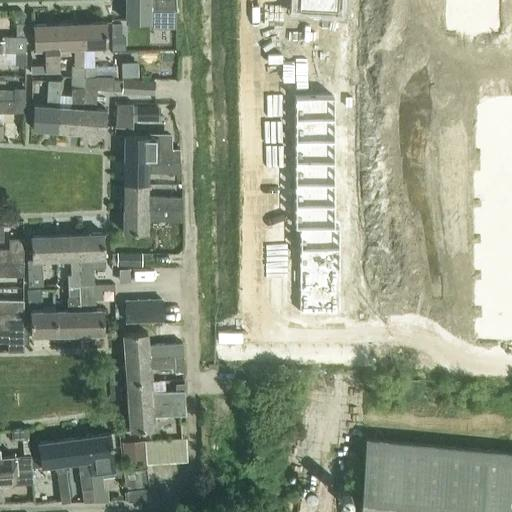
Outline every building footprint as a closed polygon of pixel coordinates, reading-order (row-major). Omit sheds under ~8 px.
[(175,0),(125,0),(125,22),(149,22),(149,9),(176,10),(175,0)] [(296,0),(296,7),(337,9),(337,0),(296,0)] [(448,1),(448,29),(496,29),(497,2),(448,1)] [(81,23),(82,48),(106,47),(105,22),(81,23)] [(0,40),(0,51),(13,52),(26,52),(27,23),(17,23),(16,36),(1,36),(1,40),(0,40)] [(70,78),(83,78),(83,74),(84,67),(83,67),(83,65),(82,65),(82,48),(81,23),(57,24),(59,58),(72,57),(73,66),(70,66),(70,78)] [(59,58),(57,24),(32,25),(33,50),(43,49),(44,73),(59,73),(58,58),(59,58)] [(26,65),(26,52),(13,52),(13,65),(26,65)] [(121,63),(121,76),(137,75),(137,63),(121,63)] [(83,78),(80,133),(105,134),(106,110),(96,110),(96,89),(113,90),(114,75),(97,74),(83,74),(83,78)] [(80,133),(83,78),(70,78),(69,108),(60,107),(58,107),(56,131),(80,133)] [(157,80),(123,78),(123,92),(156,94),(157,80)] [(60,107),(61,79),(48,79),(47,106),(33,105),(31,129),(56,131),(58,107),(60,107)] [(0,98),(25,99),(25,87),(13,87),(12,89),(0,88),(0,98)] [(293,95),(293,117),(334,117),(334,95),(293,95)] [(25,99),(0,98),(0,139),(2,140),(2,125),(0,125),(0,112),(25,113),(25,99)] [(477,107),(478,147),(511,146),(511,99),(495,99),(495,107),(477,107)] [(136,103),(116,103),(116,126),(136,126),(136,120),(158,120),(158,105),(136,105),(136,103)] [(293,117),(293,139),(334,139),(334,117),(293,117)] [(168,160),(180,160),(179,147),(148,147),(148,136),(124,135),(123,160),(148,160),(168,160)] [(293,139),(293,160),(334,160),(334,139),(293,139)] [(475,195),(475,196),(483,196),(483,195),(511,194),(511,157),(482,158),(482,176),(475,176),(475,195)] [(180,160),(168,160),(148,160),(123,160),(123,184),(148,184),(148,173),(168,173),(180,172),(180,160)] [(293,160),(293,182),(334,182),(334,160),(293,160)] [(293,182),(293,204),(334,204),(334,182),(293,182)] [(148,197),(148,184),(123,184),(123,208),(147,209),(171,209),(182,209),(183,198),(148,197)] [(476,231),(476,232),(483,232),(483,231),(511,230),(511,194),(483,195),(483,196),(483,212),(476,212),(476,231)] [(293,204),(293,226),(298,226),(334,226),(334,204),(293,204)] [(171,209),(147,209),(123,208),(122,233),(147,233),(147,220),(171,221),(171,209)] [(182,221),(182,209),(171,209),(171,221),(182,221)] [(0,264),(23,265),(23,238),(8,238),(8,248),(0,248),(0,240),(2,241),(3,226),(0,225),(0,264)] [(298,226),(298,248),(339,248),(339,226),(334,226),(298,226)] [(476,267),(476,268),(483,268),(483,267),(511,266),(511,230),(483,231),(483,232),(483,248),(476,248),(476,267)] [(92,284),(93,284),(92,268),(105,267),(103,233),(79,234),(80,259),(81,273),(81,286),(92,285),(92,284)] [(81,273),(80,259),(79,234),(55,235),(56,260),(69,259),(69,274),(65,274),(66,286),(77,286),(81,286),(81,273)] [(43,261),(56,260),(55,235),(30,236),(31,258),(27,258),(29,285),(44,285),(43,261)] [(298,248),(298,270),(339,270),(339,248),(298,248)] [(141,251),(116,251),(116,264),(141,264),(141,251)] [(0,275),(23,276),(23,265),(0,264),(0,275)] [(477,303),(477,304),(484,304),(484,303),(511,302),(511,266),(483,267),(483,268),(484,284),(476,284),(477,303)] [(298,270),(298,291),(339,291),(339,270),(298,270)] [(113,283),(93,284),(92,284),(92,285),(81,286),(77,286),(79,335),(104,334),(103,310),(95,310),(94,298),(101,298),(101,290),(114,289),(113,283)] [(54,311),(55,335),(79,335),(77,286),(66,286),(67,296),(66,296),(66,311),(54,311)] [(27,302),(40,301),(39,288),(26,289),(27,302)] [(298,291),(298,313),(339,313),(339,291),(298,291)] [(124,300),(125,322),(163,321),(163,298),(124,300)] [(0,312),(22,312),(23,312),(24,299),(11,299),(0,299),(0,312)] [(477,320),(477,340),(511,339),(511,302),(484,303),(484,304),(484,320),(477,320)] [(30,336),(55,335),(54,311),(54,305),(42,306),(42,312),(30,312),(30,336)] [(12,349),(22,349),(22,312),(0,312),(0,329),(12,330),(12,349)] [(123,334),(125,358),(182,355),(182,342),(149,344),(148,332),(123,334)] [(125,358),(126,383),(151,381),(151,368),(173,367),(173,373),(182,373),(182,378),(184,378),(182,355),(125,358)] [(126,383),(128,407),(184,403),(183,390),(183,383),(175,384),(175,390),(152,391),(151,381),(126,383)] [(185,415),(184,403),(128,407),(129,431),(155,430),(154,416),(185,415)] [(85,437),(93,502),(105,501),(104,489),(100,489),(98,474),(122,471),(121,460),(113,461),(109,434),(85,437)] [(89,502),(93,502),(85,437),(62,440),(65,464),(75,463),(78,488),(87,487),(89,502)] [(165,461),(176,460),(175,438),(164,439),(165,461)] [(175,438),(176,460),(186,460),(184,438),(175,438)] [(511,511),(511,452),(366,438),(358,511),(511,511)] [(154,462),(165,461),(164,439),(153,440),(154,462)] [(64,464),(65,464),(62,440),(37,443),(40,467),(53,465),(53,469),(56,471),(60,503),(70,502),(64,464)] [(145,463),(154,462),(153,440),(144,441),(145,463)] [(0,473),(31,472),(31,471),(30,457),(0,458),(0,473)] [(123,479),(146,476),(145,467),(122,470),(123,479)] [(1,486),(32,484),(31,472),(0,473),(0,498),(1,498),(1,486)] [(125,491),(147,488),(146,476),(123,479),(125,491)] [(147,488),(125,491),(126,501),(149,498),(147,488)]
